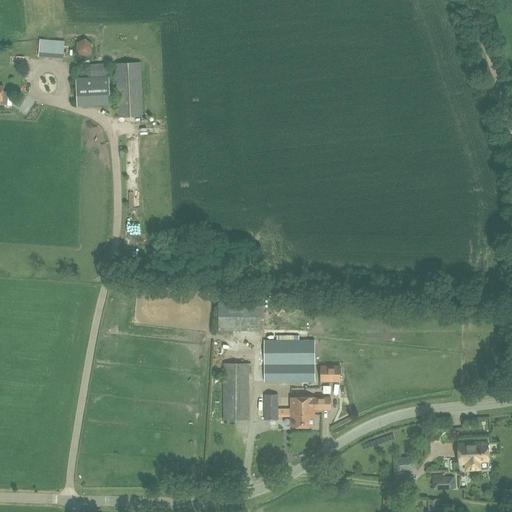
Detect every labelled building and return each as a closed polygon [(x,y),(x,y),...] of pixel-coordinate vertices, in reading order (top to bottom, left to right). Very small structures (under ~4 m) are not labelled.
[(64,58),(65,41),(40,39),(39,56),(64,58)] [(92,39),(80,39),(79,54),(91,54),(92,39)] [(118,117),(143,116),(140,62),(116,63),(118,117)] [(89,77),(108,76),(108,64),(88,65),(89,77)] [(110,104),(108,76),(89,77),(75,78),(76,106),(110,104)] [(261,306),(252,306),(252,321),(261,321),(261,306)] [(265,381),(315,381),(315,340),(265,340),(265,381)] [(249,419),(249,363),(224,363),(224,419),(249,419)] [(341,381),(341,377),(341,366),(321,366),(321,371),(326,371),(326,381),(341,381)] [(264,394),(264,420),(279,420),(279,394),(264,394)] [(315,427),(315,409),(331,409),(331,398),(315,398),(315,397),(291,397),(291,427),(315,427)] [(469,446),(469,443),(458,443),(459,464),(466,464),(466,466),(470,466),(470,469),(480,469),(480,461),(485,461),(485,453),(489,453),(488,442),(474,442),(474,445),(469,446)] [(415,458),(394,459),(395,476),(404,476),(403,469),(415,468),(415,458)] [(432,490),(453,490),(453,476),(442,476),(442,474),(432,474),(432,490)] [(437,499),(428,499),(428,510),(437,510),(437,499)]
